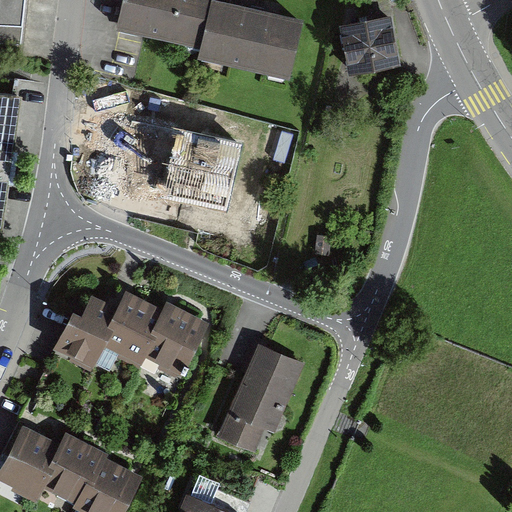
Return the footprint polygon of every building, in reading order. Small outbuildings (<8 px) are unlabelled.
[(21,0),(0,0),(0,25),(19,28),(21,0)] [(220,0),(127,0),(120,34),(209,54),(220,4),(220,0)] [(309,24),(220,4),(209,54),(207,62),(297,82),(309,24)] [(394,15),(340,22),(347,73),(402,65),(394,15)] [(0,240),(0,241),(18,97),(0,94),(0,240)] [(249,148),(136,124),(121,193),(234,218),(249,148)] [(109,308),(86,298),(57,363),(93,379),(103,356),(180,389),(208,325),(124,288),(109,308)] [(303,364),(256,346),(218,443),(264,461),(303,364)] [(129,511),(142,483),(17,430),(0,469),(0,489),(53,511),(129,511)] [(187,489),(177,511),(241,511),(242,511),(187,489)]
